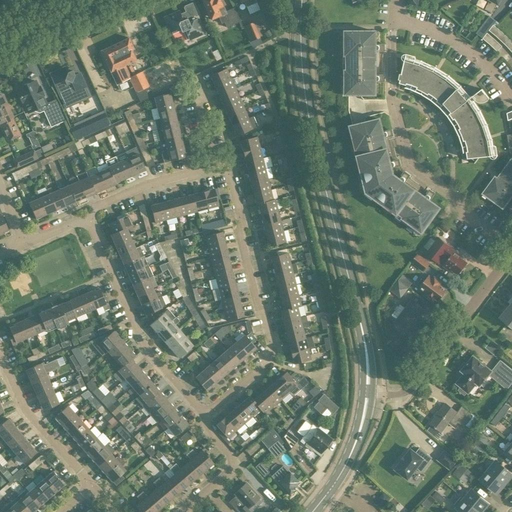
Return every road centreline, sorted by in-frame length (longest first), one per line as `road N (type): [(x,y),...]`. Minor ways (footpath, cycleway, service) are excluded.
road 1 (secondary): [(367,393),(364,343),(305,102),(301,0)]
road 2 (residential): [(213,166),(228,171),(273,357),(202,419)]
road 3 (residential): [(511,249),(410,167),(391,103),(397,15)]
road 4 (residential): [(202,419),(142,344),(87,220)]
road 5 (residential): [(367,393),(405,391),(511,249)]
road 6 (residential): [(0,355),(24,408),(91,485)]
road 7 (residential): [(511,103),(496,75),(397,15)]
road 8 (residential): [(87,220),(97,206),(142,185),(213,166)]
road 9 (secondary): [(310,511),(350,455),(367,393)]
road 10 (residential): [(179,511),(231,464),(202,419)]
